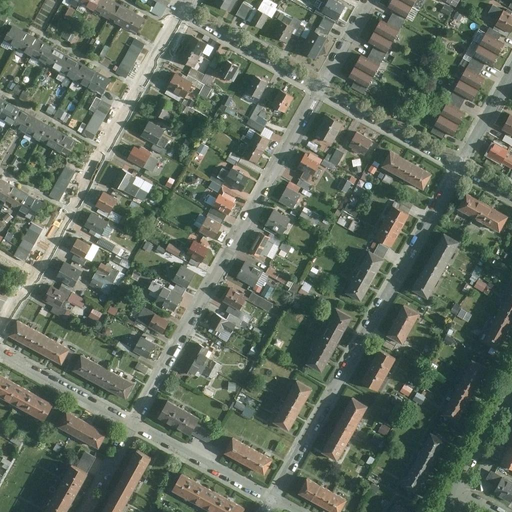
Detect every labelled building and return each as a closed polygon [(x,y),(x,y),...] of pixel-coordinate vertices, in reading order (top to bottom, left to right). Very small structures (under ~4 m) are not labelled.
[(82,0),(81,2),(95,10),(100,0),(82,0)] [(114,0),(100,0),(95,10),(109,18),(118,2),(114,0)] [(162,16),(171,0),(158,0),(153,10),(162,16)] [(216,0),(215,3),(228,10),(233,0),(216,0)] [(340,18),(346,6),(334,0),(315,0),(313,5),(340,18)] [(406,18),(413,6),(401,0),(391,0),(387,7),(394,11),(406,18)] [(132,10),(118,2),(109,18),(123,26),(132,10)] [(251,23),(261,28),(273,8),(262,2),(251,23)] [(244,3),(237,14),(248,20),(254,9),(244,3)] [(446,4),(443,11),(452,15),(455,8),(446,4)] [(496,23),(511,32),(511,30),(511,14),(493,4),(489,13),(499,19),(496,23)] [(132,10),(123,26),(137,34),(146,18),(132,10)] [(390,16),(403,23),(406,18),(394,11),(390,16)] [(273,35),(286,42),(295,27),(290,25),(293,19),(286,15),(283,21),(282,20),(273,35)] [(387,22),(400,29),(403,23),(390,16),(387,22)] [(329,35),(336,23),(325,17),(318,29),(329,35)] [(457,28),(461,21),(454,18),(451,24),(457,28)] [(387,22),(381,19),(374,31),(393,41),(400,29),(387,22)] [(301,37),(307,27),(302,24),(296,34),(301,37)] [(13,25),(4,40),(18,48),(27,32),(13,25)] [(485,33),(498,40),(502,34),(489,26),(485,33)] [(300,51),(316,59),(327,37),(312,29),(300,51)] [(393,41),(374,31),(368,43),(374,46),(386,53),(393,41)] [(41,40),(27,32),(18,48),(33,56),(41,40)] [(479,44),(498,55),(505,44),(498,40),(485,33),(479,44)] [(186,48),(202,56),(208,45),(192,37),(186,48)] [(126,78),(146,44),(136,38),(116,73),(126,78)] [(41,40),(33,56),(47,64),(56,48),(41,40)] [(479,44),(473,55),(486,62),(492,66),(498,55),(479,44)] [(374,46),(370,52),(383,59),(386,53),(374,46)] [(70,56),(56,48),(47,64),(61,72),(70,56)] [(186,48),(180,59),(195,67),(202,56),(186,48)] [(367,58),(380,65),(383,59),(370,52),(367,58)] [(367,58),(361,54),(354,66),(373,77),(380,65),(367,58)] [(486,62),(473,55),(469,62),(482,69),(486,62)] [(70,56),(61,72),(75,79),(84,64),(70,56)] [(226,59),(218,73),(232,81),(240,67),(226,59)] [(478,76),(482,69),(469,62),(465,69),(478,76)] [(98,72),(84,64),(75,79),(89,87),(98,72)] [(373,77),(354,66),(348,78),(354,81),(367,88),(373,77)] [(205,74),(193,68),(190,75),(201,81),(205,74)] [(459,80),(479,90),(485,79),(478,76),(465,69),(459,80)] [(98,72),(89,87),(102,95),(111,79),(98,72)] [(194,83),(176,74),(168,88),(179,94),(186,98),(194,83)] [(267,83),(254,76),(246,90),(259,97),(267,83)] [(459,80),(453,91),(466,98),(473,101),(479,90),(459,80)] [(367,88),(354,81),(351,87),(364,94),(367,88)] [(179,94),(168,88),(165,93),(176,99),(179,94)] [(294,97),(280,90),(273,105),(286,112),(294,97)] [(466,98),(453,91),(450,97),(463,104),(466,98)] [(227,94),(222,108),(231,111),(237,98),(227,94)] [(163,97),(154,113),(172,123),(177,115),(171,112),(175,104),(163,97)] [(459,110),(463,104),(450,97),(446,103),(459,110)] [(93,139),(112,106),(102,100),(83,134),(93,139)] [(8,101),(0,114),(0,118),(13,125),(22,109),(8,101)] [(259,103),(251,118),(266,126),(269,121),(259,116),(264,106),(259,103)] [(440,115),(459,125),(465,113),(459,110),(446,103),(440,115)] [(35,117),(22,109),(13,125),(27,133),(35,117)] [(511,115),(510,114),(502,129),(511,134),(511,115)] [(344,124),(328,115),(317,134),(333,143),(344,124)] [(440,115),(434,126),(447,133),(453,136),(459,125),(440,115)] [(35,117),(27,133),(41,141),(49,125),(35,117)] [(263,132),(266,126),(251,118),(248,124),(263,132)] [(149,122),(142,135),(155,143),(166,149),(171,139),(163,135),(165,130),(149,122)] [(64,133),(49,125),(41,141),(55,148),(64,133)] [(447,133),(434,126),(431,132),(443,138),(447,133)] [(257,132),(251,143),(264,151),(270,139),(257,132)] [(373,141),(357,132),(350,146),(354,148),(353,150),(361,154),(362,153),(366,155),(373,141)] [(64,133),(55,148),(69,156),(77,140),(64,133)] [(166,149),(155,143),(152,148),(165,155),(168,150),(166,149)] [(199,150),(206,154),(210,147),(203,143),(199,150)] [(244,156),(257,163),(264,151),(251,143),(244,156)] [(495,143),(488,155),(511,168),(511,158),(506,156),(508,151),(495,143)] [(135,146),(128,158),(137,163),(153,172),(160,160),(151,155),(152,153),(142,148),(141,149),(135,146)] [(346,153),(338,149),(331,162),(338,166),(346,153)] [(232,152),(229,161),(239,164),(242,155),(232,152)] [(411,163),(390,152),(382,168),(403,179),(411,163)] [(306,154),(298,167),(314,177),(322,164),(306,154)] [(433,175),(411,163),(403,179),(424,190),(433,175)] [(60,201),(76,172),(65,167),(49,195),(60,201)] [(223,168),(218,176),(225,181),(243,191),(250,179),(233,169),(231,172),(223,168)] [(122,170),(114,185),(135,197),(133,200),(141,205),(148,191),(134,184),(137,177),(122,170)] [(213,181),(222,186),(225,181),(218,176),(213,174),(210,179),(213,181)] [(1,179),(0,181),(0,199),(6,203),(15,187),(1,179)] [(222,186),(213,181),(209,187),(219,192),(222,186)] [(29,194),(15,187),(6,203),(20,211),(29,194)] [(287,187),(279,201),(294,209),(302,195),(287,187)] [(104,192),(97,205),(100,207),(111,213),(118,200),(104,192)] [(489,205),(467,193),(458,210),(480,222),(489,205)] [(29,194),(20,211),(34,218),(43,202),(29,194)] [(224,196),(220,194),(214,206),(228,214),(230,215),(236,203),(235,202),(236,200),(225,194),(224,196)] [(400,209),(410,214),(415,204),(406,199),(400,209)] [(393,205),(375,237),(394,248),(412,216),(410,214),(400,209),(393,205)] [(489,205),(480,222),(501,233),(510,216),(489,205)] [(228,214),(214,206),(210,212),(225,220),(228,214)] [(111,213),(100,207),(98,212),(108,218),(111,213)] [(309,220),(314,211),(308,207),(302,216),(309,220)] [(274,210),(266,225),(277,231),(283,235),(292,220),(274,210)] [(222,225),(225,220),(210,212),(208,216),(222,225)] [(109,223),(92,214),(85,227),(102,236),(109,223)] [(208,216),(199,230),(215,240),(224,225),(222,225),(208,216)] [(25,262),(44,229),(34,223),(15,256),(25,262)] [(277,231),(266,225),(264,229),(275,235),(277,231)] [(261,232),(250,250),(264,258),(265,256),(268,257),(276,241),(261,232)] [(428,262),(444,271),(460,242),(444,233),(428,262)] [(116,245),(101,237),(98,243),(113,251),(116,245)] [(39,238),(34,252),(39,253),(44,240),(39,238)] [(78,239),(71,250),(76,253),(86,259),(92,247),(78,239)] [(194,241),(187,254),(193,257),(202,263),(210,249),(194,241)] [(288,257),(294,245),(286,241),(280,253),(288,257)] [(169,250),(180,255),(183,248),(171,243),(169,250)] [(374,254),(384,260),(390,249),(380,244),(374,254)] [(358,272),(376,281),(387,261),(384,260),(374,254),(369,251),(358,272)] [(86,259),(76,253),(72,259),(84,266),(87,259),(86,259)] [(202,263),(193,257),(190,263),(199,268),(202,263)] [(264,272),(245,262),(237,276),(256,286),(264,272)] [(444,271),(428,262),(412,292),(429,300),(444,271)] [(83,272),(65,263),(57,277),(64,281),(75,287),(83,272)] [(113,270),(101,264),(98,270),(109,276),(113,270)] [(172,265),(166,276),(178,282),(189,288),(197,274),(182,266),(180,270),(172,265)] [(479,277),(484,269),(479,266),(474,274),(479,277)] [(289,279),(270,268),(266,274),(286,285),(289,279)] [(358,272),(346,292),(364,302),(376,281),(358,272)] [(104,285),(93,279),(89,286),(101,292),(104,285)] [(480,279),(476,286),(490,294),(494,287),(480,279)] [(76,287),(75,287),(64,281),(62,286),(73,292),(76,287)] [(173,291),(154,281),(150,289),(160,295),(155,302),(174,313),(184,297),(173,291)] [(189,288),(178,282),(175,287),(186,293),(189,288)] [(73,292),(62,286),(59,291),(68,296),(71,297),(73,292)] [(59,291),(51,287),(43,301),(54,307),(60,310),(61,307),(68,296),(59,291)] [(186,293),(175,287),(173,291),(184,297),(186,293)] [(511,287),(499,312),(511,319),(511,287)] [(230,288),(223,300),(230,304),(241,310),(248,298),(230,288)] [(10,299),(0,293),(0,310),(3,312),(10,299)] [(475,309),(479,303),(470,297),(466,304),(475,309)] [(241,310),(230,304),(226,312),(230,314),(239,318),(243,311),(241,310)] [(404,305),(386,337),(388,338),(398,343),(403,346),(420,314),(404,305)] [(68,310),(61,307),(60,310),(54,307),(51,312),(63,319),(68,310)] [(92,313),(101,319),(104,313),(95,308),(92,313)] [(144,308),(137,320),(149,327),(163,335),(170,322),(144,308)] [(330,323),(348,332),(355,319),(337,309),(330,323)] [(482,343),(499,352),(511,327),(511,319),(499,312),(482,343)] [(227,320),(216,314),(209,326),(215,329),(213,334),(220,338),(225,330),(233,334),(235,329),(237,325),(227,320)] [(230,314),(227,320),(237,325),(235,329),(244,333),(246,328),(242,326),(245,321),(239,318),(230,314)] [(149,327),(137,320),(134,326),(146,333),(149,327)] [(10,337),(23,344),(31,328),(18,321),(10,337)] [(330,323),(314,350),(332,359),(348,332),(330,323)] [(23,344),(36,351),(45,336),(31,328),(23,344)] [(36,351),(49,358),(58,343),(45,336),(36,351)] [(157,345),(141,337),(133,350),(149,359),(157,345)] [(393,352),(398,343),(388,338),(383,347),(393,352)] [(132,348),(120,341),(117,347),(129,353),(132,348)] [(49,358),(62,366),(71,350),(58,343),(49,358)] [(191,358),(207,367),(211,359),(207,357),(210,350),(199,344),(191,358)] [(396,358),(380,349),(362,382),(378,391),(396,358)] [(314,350),(307,363),(325,373),(332,359),(314,350)] [(81,355),(73,370),(100,384),(108,370),(81,355)] [(191,358),(184,371),(192,376),(193,374),(197,376),(199,372),(203,374),(207,367),(191,358)] [(209,368),(217,372),(221,365),(213,360),(209,368)] [(463,379),(479,388),(489,370),(473,361),(463,379)] [(217,372),(209,368),(206,374),(213,378),(217,372)] [(108,370),(100,384),(128,399),(136,385),(108,370)] [(0,395),(13,403),(21,386),(0,374),(0,395)] [(463,379),(452,399),(468,408),(479,388),(463,379)] [(285,402),(303,411),(314,391),(297,381),(285,402)] [(411,396),(415,388),(407,384),(403,391),(411,396)] [(21,386),(13,403),(45,419),(54,403),(21,386)] [(368,406),(353,397),(342,416),(358,424),(368,406)] [(452,399),(442,417),(458,426),(468,408),(452,399)] [(168,401),(159,417),(193,436),(200,425),(202,420),(168,401)] [(285,402),(274,422),(291,431),(303,411),(285,402)] [(59,426),(72,433),(81,418),(67,410),(59,426)] [(347,443),(358,424),(342,416),(332,435),(347,443)] [(94,425),(81,418),(72,433),(85,440),(94,425)] [(382,447),(393,427),(384,423),(373,442),(382,447)] [(99,447),(107,432),(94,425),(85,440),(99,447)] [(232,442),(200,425),(193,436),(226,453),(232,442)] [(423,447),(439,456),(446,442),(430,433),(423,447)] [(347,443),(332,435),(322,454),(337,462),(347,443)] [(226,453),(238,460),(246,446),(233,439),(232,442),(226,453)] [(238,460),(251,467),(259,453),(246,446),(238,460)] [(423,447),(416,461),(432,469),(439,456),(423,447)] [(145,469),(152,457),(137,449),(130,462),(145,469)] [(511,451),(511,450),(500,467),(509,472),(511,469),(511,451)] [(76,467),(87,473),(95,457),(84,451),(76,467)] [(251,467),(264,474),(272,460),(259,453),(251,467)] [(408,476),(424,484),(432,469),(416,461),(408,476)] [(133,491),(145,469),(130,462),(118,483),(133,491)] [(53,496),(70,505),(88,473),(87,473),(76,467),(71,464),(53,496)] [(173,490),(204,507),(213,491),(182,473),(173,490)] [(486,482),(497,489),(503,479),(492,473),(486,482)] [(401,489),(417,497),(424,484),(408,476),(401,489)] [(321,486),(307,479),(298,496),(312,503),(321,486)] [(511,483),(503,479),(497,489),(494,495),(511,505),(511,483)] [(120,511),(121,511),(133,491),(118,483),(106,504),(120,511)] [(334,493),(321,486),(312,503),(325,510),(334,493)] [(214,511),(243,511),(245,508),(213,491),(204,507),(214,511)] [(334,493),(325,510),(328,511),(340,511),(347,500),(334,493)] [(44,511),(66,511),(70,505),(53,496),(44,511)]
